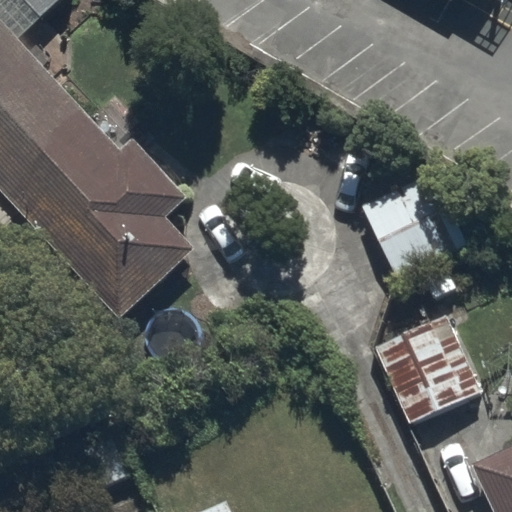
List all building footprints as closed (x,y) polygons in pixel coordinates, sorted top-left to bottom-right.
[(129,139),(118,149),(0,18),(0,190),(116,318),(192,251),(162,218),(183,199),(129,139)] [(429,171),(357,209),(395,280),(467,241),(429,171)] [(442,312),(370,343),(405,423),(477,392),(442,312)] [(511,511),(511,445),(470,464),(491,511),(511,511)] [(230,511),(224,498),(192,511),(230,511)]
